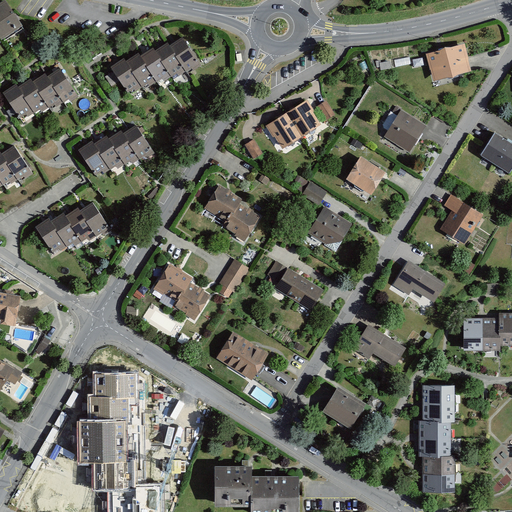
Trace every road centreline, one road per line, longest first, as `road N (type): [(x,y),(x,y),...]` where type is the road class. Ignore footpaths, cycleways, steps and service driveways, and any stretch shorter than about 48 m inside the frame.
road 1 (residential): [(266,427),(511,50)]
road 2 (residential): [(267,44),(96,319)]
road 3 (tertiary): [(302,32),(424,25),(511,1)]
road 4 (residential): [(96,319),(266,427)]
road 5 (residential): [(266,427),(402,511)]
road 6 (residential): [(96,319),(31,435)]
